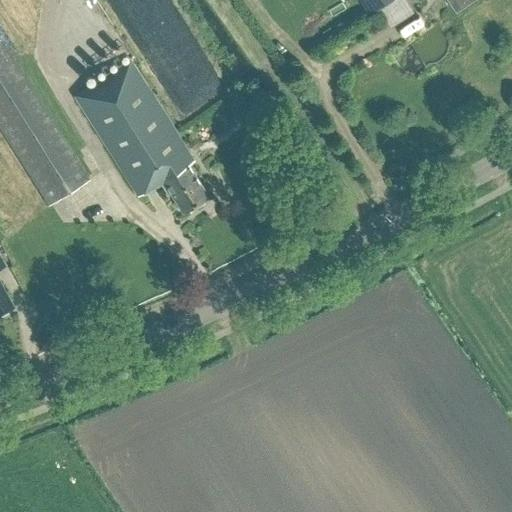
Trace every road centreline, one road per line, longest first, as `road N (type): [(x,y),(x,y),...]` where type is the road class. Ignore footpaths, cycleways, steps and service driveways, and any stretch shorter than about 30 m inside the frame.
road 1 (tertiary): [(0,397),(215,307),(511,154)]
road 2 (unknown): [(202,291),(139,223),(62,102),(54,70),(56,0)]
